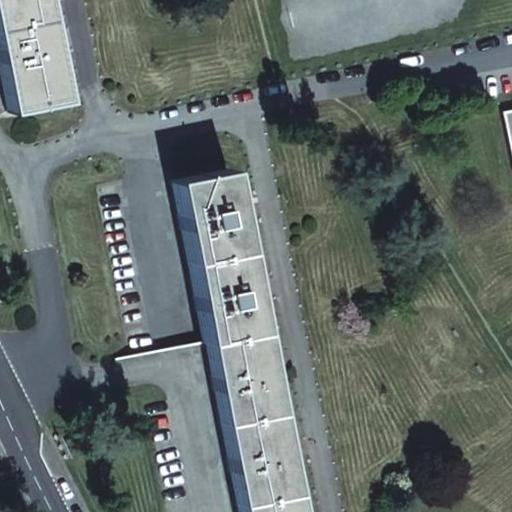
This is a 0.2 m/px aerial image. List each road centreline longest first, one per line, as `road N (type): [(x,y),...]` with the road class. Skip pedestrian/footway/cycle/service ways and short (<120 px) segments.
road 1 (residential): [(136,117),(191,511)]
road 2 (residential): [(511,46),(136,117)]
road 3 (residential): [(7,411),(43,334),(38,239),(15,156)]
road 4 (unknown): [(82,134),(58,0)]
road 5 (residential): [(136,117),(15,156)]
